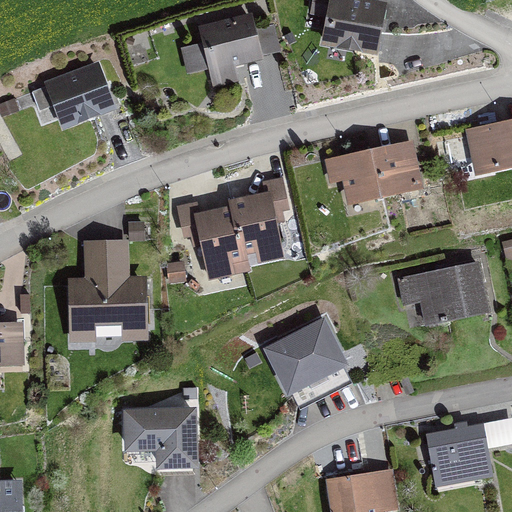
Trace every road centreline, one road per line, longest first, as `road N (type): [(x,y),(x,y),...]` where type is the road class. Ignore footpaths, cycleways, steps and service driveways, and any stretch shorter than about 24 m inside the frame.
road 1 (residential): [(511,80),(215,148),(0,245)]
road 2 (residential): [(511,392),(300,443),(203,511)]
